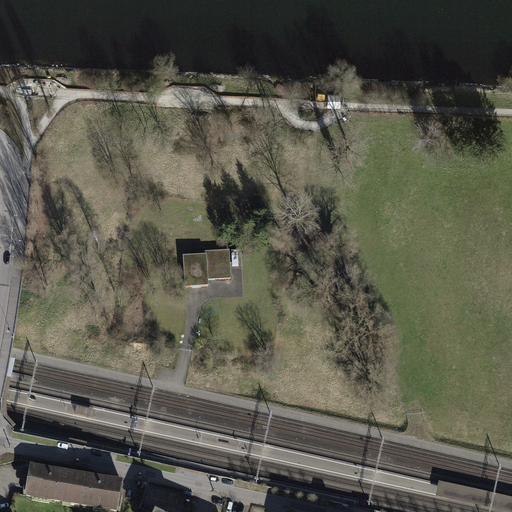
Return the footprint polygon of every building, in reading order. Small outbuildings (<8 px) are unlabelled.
[(204,257),(207,259),(208,283),(230,283),(229,255),(204,257)] [(184,260),(186,290),(209,289),(208,283),(207,259),(184,260)] [(95,412),(77,409),(76,414),(93,418),(95,412)] [(87,442),(70,438),(69,443),(86,447),(87,442)] [(47,470),(28,466),(22,498),(99,511),(116,511),(122,483),(87,477),(47,470)] [(479,507),(501,511),(511,511),(511,499),(482,493),(439,483),(436,498),(479,507)]
